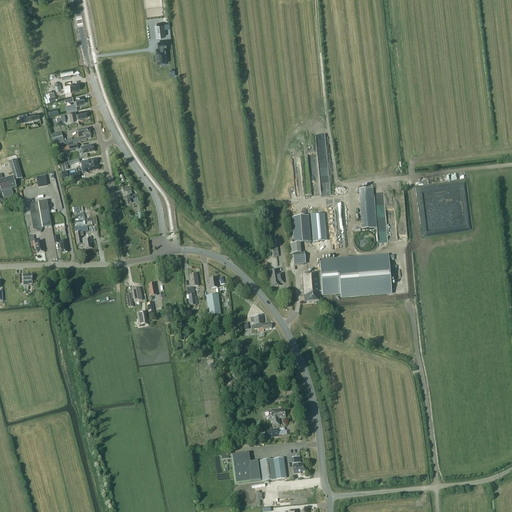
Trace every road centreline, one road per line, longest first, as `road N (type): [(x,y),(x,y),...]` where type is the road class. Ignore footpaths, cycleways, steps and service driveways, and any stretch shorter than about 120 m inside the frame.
road 1 (unclassified): [(330,497),(307,380),(282,324),(229,264),(210,253),(165,252)]
road 2 (track): [(436,487),(407,300)]
road 3 (track): [(511,164),(343,185)]
road 4 (unclassified): [(0,267),(118,264),(165,252)]
road 5 (unclassified): [(117,139),(98,97),(75,0)]
road 6 (unclassified): [(330,497),(461,485)]
road 7 (unclassified): [(165,252),(154,193),(117,139)]
